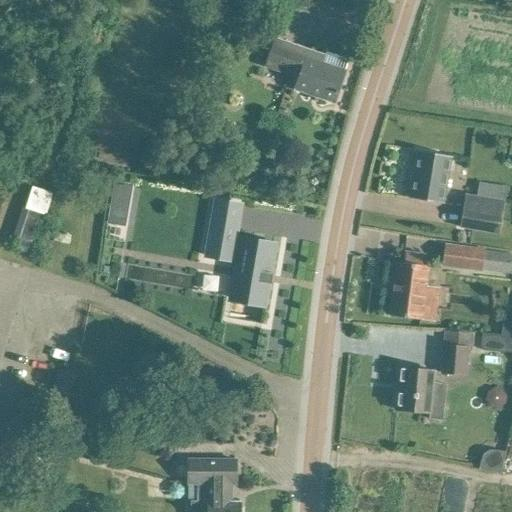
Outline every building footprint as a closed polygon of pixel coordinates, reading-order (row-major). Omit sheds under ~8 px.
[(226,9),(216,6),(215,14),(225,16),(226,9)] [(325,56),(274,39),(264,67),(296,79),(293,89),(334,103),(349,59),(326,51),(325,56)] [(264,142),(242,135),(238,145),(260,152),(264,142)] [(451,157),(417,151),(409,198),(443,204),(451,157)] [(504,203),(466,196),(461,226),(499,233),(504,203)] [(206,256),(236,261),(230,298),(265,304),(268,284),(271,285),(273,274),(270,273),(275,246),(236,240),(242,205),(215,201),(206,256)] [(482,271),(485,251),(445,245),(442,266),(482,271)] [(394,285),(390,316),(421,320),(423,304),(436,306),(438,288),(426,286),(428,266),(422,265),(424,255),(405,252),(403,263),(394,262),(391,284),(394,285)] [(135,286),(173,299),(181,275),(143,262),(135,286)] [(181,305),(201,310),(206,288),(186,284),(181,305)] [(511,354),(511,323),(502,324),(501,335),(482,334),(481,350),(511,353),(511,354)] [(29,337),(75,346),(76,337),(30,328),(29,337)] [(443,349),(440,373),(466,376),(469,352),(443,349)] [(70,382),(81,386),(86,371),(75,367),(70,382)] [(433,371),(421,370),(401,368),(399,390),(397,389),(395,410),(415,412),(430,413),(433,371)] [(196,491),(230,492),(230,483),(236,483),(236,460),(188,460),(188,483),(196,483),(196,491)] [(230,503),(230,492),(196,491),(196,501),(190,501),(190,511),(240,511),(240,503),(230,503)]
